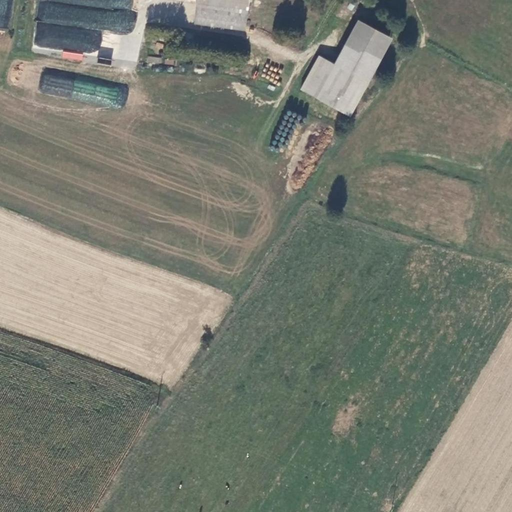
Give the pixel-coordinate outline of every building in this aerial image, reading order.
[(131,11),(132,0),(37,0),(33,46),(62,49),(61,59),(82,61),(83,53),(99,55),(101,31),(133,34),(136,11),(131,11)] [(195,0),(192,23),(243,30),(248,0),(195,0)] [(358,21),(334,66),(365,83),(390,38),(358,21)] [(299,91),(347,117),(365,83),(334,66),(317,57),(299,91)] [(39,93),(117,107),(120,89),(42,75),(39,93)]
